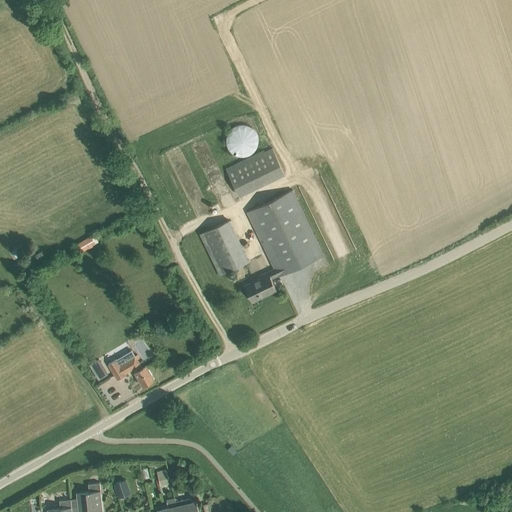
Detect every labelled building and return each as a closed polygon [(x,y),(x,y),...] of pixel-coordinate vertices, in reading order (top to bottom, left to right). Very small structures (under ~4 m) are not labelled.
[(226,138),(226,140),(226,142),(226,143),(227,145),(227,146),(228,147),(229,149),(230,150),(231,151),(233,152),(234,153),(235,154),(236,154),(238,155),(240,155),(241,155),(242,155),(244,155),(246,155),(247,154),(248,154),(250,153),(251,152),(252,151),(254,150),(255,149),(256,147),(256,146),(257,145),(257,143),(258,142),(258,140),(258,139),(258,137),(257,136),(257,134),(256,133),(256,132),(255,131),(254,129),(253,128),(252,127),(251,126),(249,126),(248,125),(246,124),(245,124),(243,124),(241,124),(240,124),(238,124),(236,125),(235,125),(234,126),(233,126),(232,127),(230,129),(229,130),(228,131),(228,133),(227,134),(227,135),(226,137),(226,138)] [(226,168),(238,195),(284,173),(271,146),(226,168)] [(261,278),(246,285),(253,301),(276,289),(271,278),(278,275),(278,276),(324,254),(293,189),(247,211),(275,268),(260,276),(261,278)] [(201,234),(220,274),(232,268),(237,266),(249,260),(229,220),(201,234)] [(77,242),(81,251),(95,243),(91,235),(77,242)] [(126,374),(126,373),(133,368),(138,377),(143,386),(155,379),(150,370),(147,365),(143,367),(135,355),(121,364),(117,359),(109,364),(118,379),(126,374)] [(99,359),(90,364),(99,379),(108,374),(99,359)] [(167,471),(158,473),(160,480),(169,478),(167,471)] [(122,481),(115,483),(119,497),(127,494),(122,481)] [(200,481),(193,482),(196,492),(202,490),(200,481)] [(79,511),(89,510),(88,511),(99,511),(103,511),(100,482),(89,483),(89,491),(77,492),(79,511)] [(169,507),(157,510),(157,511),(178,511),(176,501),(175,497),(167,499),(169,507)] [(191,497),(176,501),(178,511),(199,511),(197,501),(192,502),(191,497)] [(60,508),(48,509),(47,511),(72,511),(71,499),(60,500),(60,508)]
